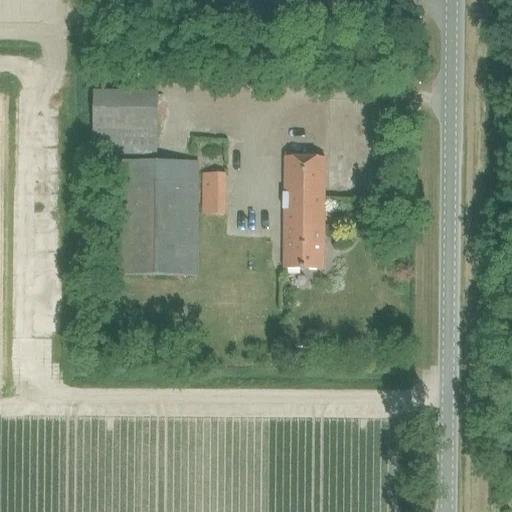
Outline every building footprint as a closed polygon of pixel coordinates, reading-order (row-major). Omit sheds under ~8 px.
[(181,23),(180,0),(120,0),(120,23),(181,23)] [(157,157),(158,93),(94,92),(92,156),(157,157)] [(323,271),(324,159),(284,159),(283,271),(323,271)] [(198,278),(199,163),(116,162),(114,277),(198,278)] [(223,217),(225,217),(226,175),(202,175),(201,216),(223,217)] [(229,295),(227,279),(206,281),(208,298),(229,295)]
